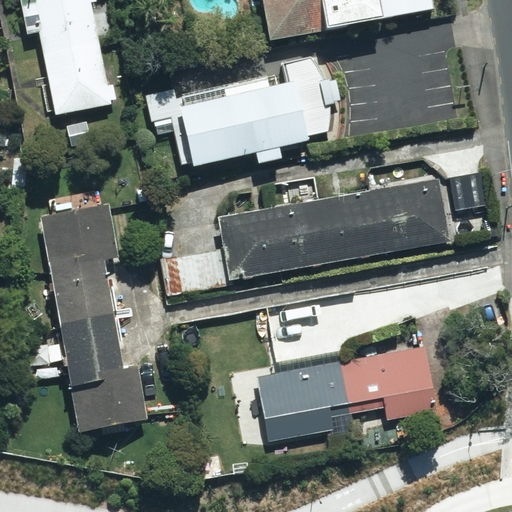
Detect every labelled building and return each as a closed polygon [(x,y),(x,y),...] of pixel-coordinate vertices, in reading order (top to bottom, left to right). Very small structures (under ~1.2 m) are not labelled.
[(58,111),(59,116),(115,105),(114,101),(119,100),(116,86),(111,86),(94,3),(99,2),(98,0),(23,0),(31,35),(42,33),(51,77),(36,80),(43,114),(58,111)] [(267,0),(275,41),(438,11),(435,0),(267,0)] [(277,81),(175,103),(189,166),(324,137),(308,62),(274,69),(277,81)] [(167,261),(173,297),(235,286),(234,281),(454,242),(443,180),(222,218),(227,250),(167,261)] [(112,205),(46,217),(83,433),(152,419),(140,368),(128,370),(108,260),(121,258),(112,205)] [(428,348),(260,378),(271,442),(337,430),(335,417),(388,408),(390,421),(439,412),(428,348)]
